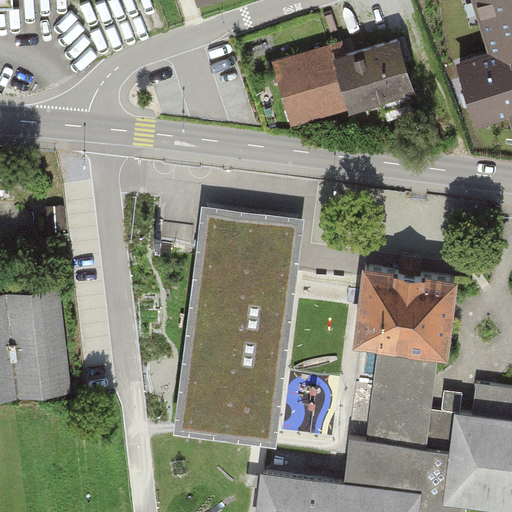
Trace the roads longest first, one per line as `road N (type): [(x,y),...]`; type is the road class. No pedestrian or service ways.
road 1 (tertiary): [(511,179),(87,127)]
road 2 (residential): [(87,127),(101,85),(116,69),(306,0)]
